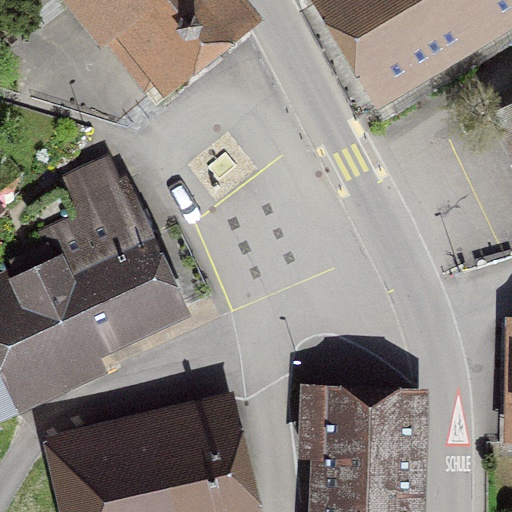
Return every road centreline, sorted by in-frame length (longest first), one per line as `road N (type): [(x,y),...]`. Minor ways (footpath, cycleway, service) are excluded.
road 1 (tertiary): [(272,0),(358,160),(419,297)]
road 2 (residential): [(419,297),(292,340),(278,511)]
road 3 (tertiary): [(419,297),(447,398),(447,511)]
